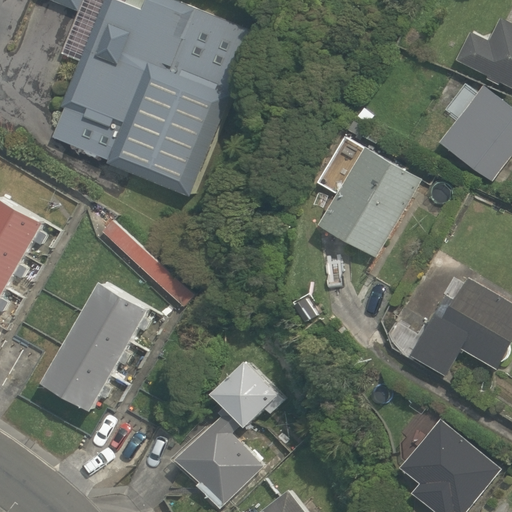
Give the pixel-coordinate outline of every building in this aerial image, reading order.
[(113,162),(196,196),(261,31),(181,0),(55,0),(81,10),(65,52),(83,60),(65,106),(68,107),(57,136),(114,159),(113,162)] [(511,20),(503,16),(492,39),(475,31),(460,59),(491,75),(489,78),(502,84),(503,82),(511,85),(511,20)] [(511,100),(489,83),(443,140),(496,181),(511,159),(511,100)] [(325,222),(381,256),(427,177),(372,144),(325,222)] [(1,193),(0,194),(0,308),(50,221),(1,193)] [(436,307),(441,310),(431,328),(425,325),(412,347),(418,350),(416,354),(450,375),(465,348),(502,369),(506,360),(508,359),(510,357),(511,355),(511,353),(511,298),(473,276),(468,284),(455,277),(445,294),(449,297),(448,300),(441,297),(436,307)] [(156,309),(105,279),(48,380),(97,409),(156,309)] [(203,481),(200,484),(224,508),(269,465),(236,431),(247,421),(250,424),(269,407),(274,412),(288,399),(283,393),(284,392),(251,360),(218,391),(230,404),(222,411),(225,415),(180,457),(203,481)] [(424,482),(416,491),(440,511),(457,511),(458,511),(459,511),(470,511),(507,468),(444,416),(404,466),(424,482)] [(311,511),(293,488),(261,511),(311,511)]
